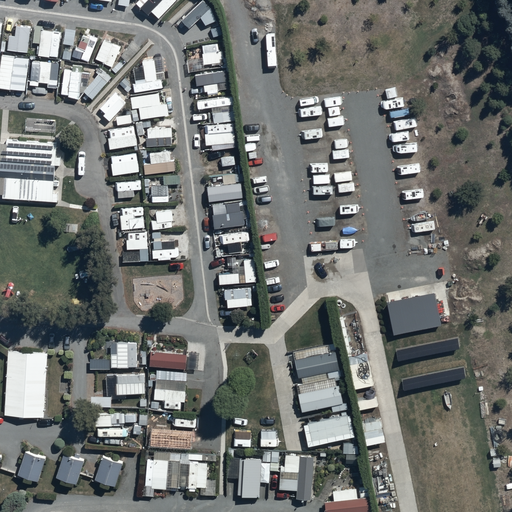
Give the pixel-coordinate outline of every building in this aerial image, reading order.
[(136,0),(152,15),(167,0),(136,0)] [(201,15),(204,23),(216,18),(211,7),(204,0),(197,0),(181,16),(189,25),(201,15)] [(29,49),(29,24),(4,24),(4,35),(8,35),(8,49),(29,49)] [(60,29),(41,27),(39,54),(58,55),(60,29)] [(98,37),(83,31),(78,45),(84,48),(80,57),(88,60),(98,37)] [(121,44),(103,38),(96,59),(114,65),(121,44)] [(218,43),(202,43),(202,62),(221,62),(221,66),(228,66),(227,56),(224,56),(224,49),(219,49),(218,43)] [(1,52),(0,57),(0,85),(16,87),(19,54),(1,52)] [(133,81),(134,91),(164,87),(162,78),(158,78),(155,55),(142,57),(143,64),(134,65),(136,81),(133,81)] [(58,86),(59,77),(60,61),(33,60),(32,60),(31,83),(39,83),(39,81),(50,81),(50,85),(58,86)] [(73,68),(63,67),(61,93),(69,94),(69,97),(81,98),(84,63),(73,63),(73,68)] [(99,73),(84,89),(92,97),(111,76),(100,66),(96,70),(99,73)] [(226,70),(196,74),(197,85),(204,84),(205,91),(219,89),(218,81),(227,80),(226,70)] [(131,98),(119,86),(98,108),(110,120),(131,98)] [(160,92),(131,94),(132,107),(140,106),(141,116),(170,114),(169,101),(161,101),(160,92)] [(233,104),(212,106),(214,122),(235,119),(233,104)] [(132,114),(116,116),(117,124),(132,122),(132,114)] [(135,124),(106,128),(109,148),(138,145),(135,124)] [(147,127),(148,142),(172,142),(172,135),(173,135),(173,124),(155,124),(155,126),(147,127)] [(236,128),(204,132),(205,144),(212,144),(212,150),(238,147),(236,128)] [(60,143),(12,140),(11,160),(0,159),(0,175),(10,176),(9,200),(57,202),(60,143)] [(145,161),(146,172),(176,169),(175,158),(171,158),(170,148),(150,150),(151,160),(145,161)] [(137,151),(110,154),(112,173),(138,171),(137,151)] [(236,159),(222,159),(222,169),(236,169),(236,159)] [(163,178),(150,178),(151,201),(169,200),(169,183),(181,183),(181,172),(163,172),(163,178)] [(223,183),(208,184),(208,198),(243,198),(242,182),(236,182),(235,179),(243,179),(243,172),(223,172),(223,183)] [(140,180),(115,180),(115,196),(134,196),(134,188),(140,188),(140,180)] [(213,212),(215,226),(246,223),(244,200),(228,201),(229,210),(213,212)] [(145,216),(129,216),(129,227),(145,227),(145,216)] [(147,231),(126,231),(126,248),(147,248),(147,231)] [(245,238),(230,239),(232,250),(246,249),(245,238)] [(170,245),(153,245),(153,253),(170,253),(170,245)] [(255,256),(244,256),(244,280),(255,280),(255,256)] [(225,271),(224,281),(238,282),(238,284),(242,284),(242,278),(239,278),(239,271),(225,271)] [(230,305),(253,303),(252,287),(229,289),(230,305)] [(432,287),(386,297),(394,332),(440,322),(432,287)] [(313,314),(313,324),(329,324),(329,314),(313,314)] [(138,366),(138,339),(118,339),(118,351),(111,351),(111,366),(138,366)] [(327,370),(336,368),(333,350),(329,350),(328,345),(304,350),(305,356),(295,357),(298,374),(327,370)] [(369,348),(350,352),(358,389),(377,385),(369,348)] [(47,350),(8,349),(7,414),(46,415),(47,350)] [(153,349),(152,364),(188,366),(189,351),(153,349)] [(336,368),(327,370),(328,377),(302,381),(304,390),(299,391),(302,409),(331,404),(332,410),(348,407),(347,400),(343,401),(340,384),(337,385),(336,379),(342,378),(340,367),(336,368)] [(157,368),(155,398),(165,399),(182,400),(185,400),(187,379),(176,379),(176,370),(157,368)] [(145,372),(116,372),(116,393),(146,393),(145,372)] [(360,398),(362,407),(379,404),(377,395),(360,398)] [(153,411),(152,421),(181,424),(182,414),(153,411)] [(148,412),(139,412),(139,422),(134,422),(134,433),(141,433),(141,430),(148,430),(148,412)] [(304,420),(308,444),(351,436),(347,412),(304,420)] [(92,413),(92,424),(112,424),(112,421),(117,421),(117,413),(92,413)] [(135,413),(120,413),(120,421),(135,421),(135,413)] [(377,414),(362,417),(364,428),(379,426),(377,414)] [(148,435),(153,435),(152,446),(185,449),(187,428),(149,424),(148,435)] [(271,460),(271,448),(262,448),(262,456),(234,456),(234,448),(228,448),(228,478),(238,478),(238,494),(261,495),(261,487),(267,487),(267,477),(262,477),(262,460),(271,460)] [(271,448),(271,460),(271,472),(280,473),(280,460),(280,448),(271,448)] [(46,458),(25,452),(19,473),(39,479),(46,458)] [(85,459),(64,452),(56,477),(77,484),(85,459)] [(314,453),(285,453),(285,464),(280,464),(280,488),(297,488),(297,496),(313,496),(314,453)] [(117,484),(124,462),(104,456),(101,464),(88,460),(84,472),(97,476),(97,478),(117,484)] [(169,458),(147,457),(145,495),(154,495),(154,487),(168,488),(169,458)] [(208,459),(188,459),(188,490),(197,490),(197,486),(201,486),(201,493),(216,493),(216,477),(208,477),(208,459)] [(358,488),(334,488),(334,496),(327,496),(327,511),(360,511),(369,511),(369,496),(359,496),(358,488)]
